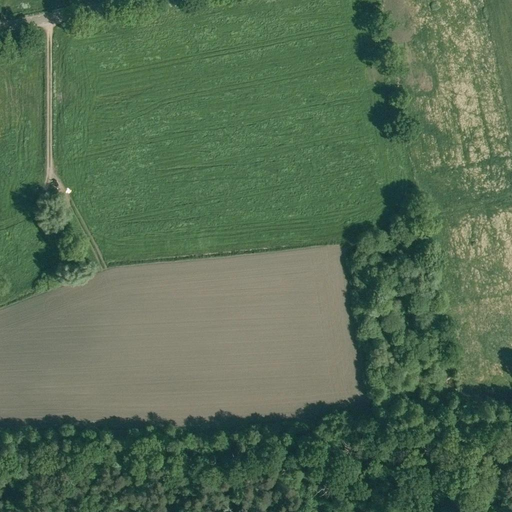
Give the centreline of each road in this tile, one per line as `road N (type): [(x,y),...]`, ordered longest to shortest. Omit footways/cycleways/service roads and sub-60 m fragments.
road 1 (track): [(47,21),(46,178)]
road 2 (unclassified): [(0,30),(144,0)]
